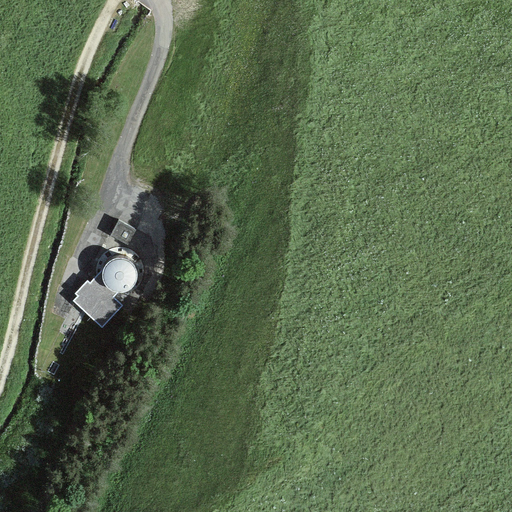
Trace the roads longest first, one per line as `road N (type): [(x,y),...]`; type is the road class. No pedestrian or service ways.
road 1 (track): [(115,0),(75,91),(0,389)]
road 2 (unclassified): [(158,0),(166,41),(77,280)]
